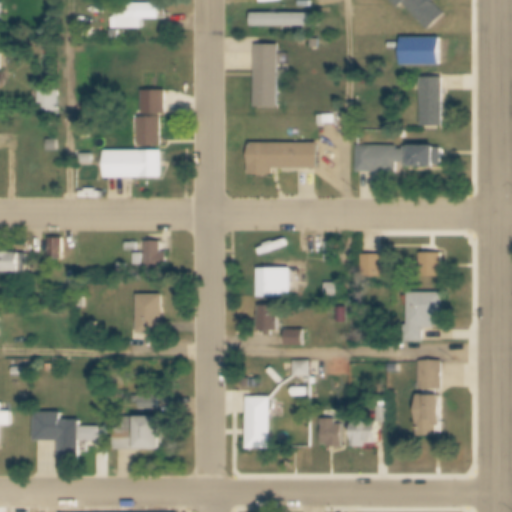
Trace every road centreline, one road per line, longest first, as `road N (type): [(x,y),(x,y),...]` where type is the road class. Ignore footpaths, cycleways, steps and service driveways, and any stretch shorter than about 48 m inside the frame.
road 1 (residential): [(0,494),(511,493)]
road 2 (residential): [(211,0),(211,511)]
road 3 (residential): [(495,0),(495,511)]
road 4 (residential): [(0,214),(511,214)]
